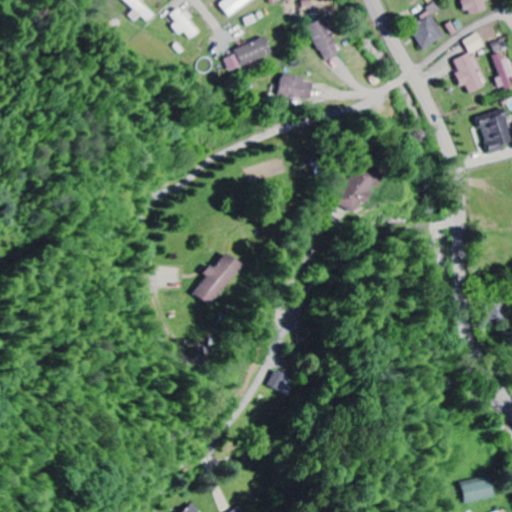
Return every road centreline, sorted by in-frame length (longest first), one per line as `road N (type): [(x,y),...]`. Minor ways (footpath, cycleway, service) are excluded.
road 1 (tertiary): [(373,0),(451,153),(465,318),(511,405)]
road 2 (residential): [(461,224),(382,237),(343,256),(306,296),(253,394),(201,454)]
road 3 (residential): [(412,73),(359,108),(231,152),(166,199),(152,230),(164,270)]
